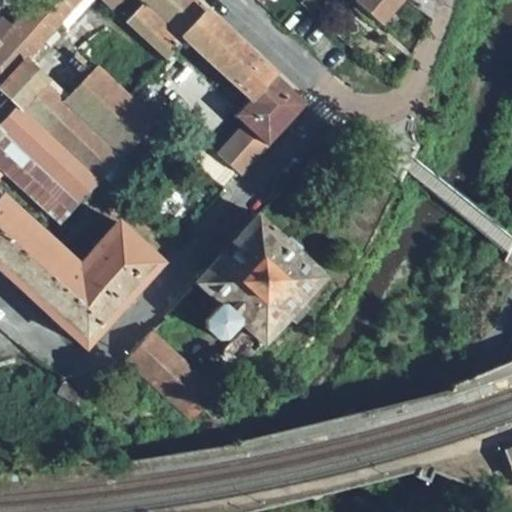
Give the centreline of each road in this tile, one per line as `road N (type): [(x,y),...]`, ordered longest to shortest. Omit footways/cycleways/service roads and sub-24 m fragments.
road 1 (residential): [(0,299),(86,377),(337,103)]
road 2 (residential): [(449,0),(446,29),(410,114),(381,132),(337,103)]
road 3 (residential): [(337,103),(226,0)]
